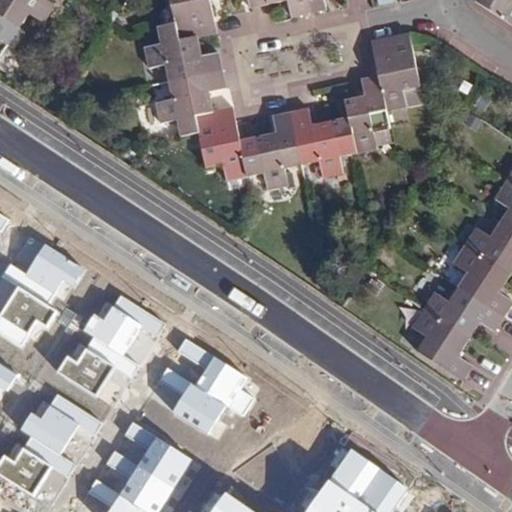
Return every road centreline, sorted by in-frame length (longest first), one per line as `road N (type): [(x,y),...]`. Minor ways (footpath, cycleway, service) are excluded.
road 1 (residential): [(472,456),(0,129)]
road 2 (residential): [(352,29),(240,33),(242,86),(270,91),(336,77),(358,60)]
